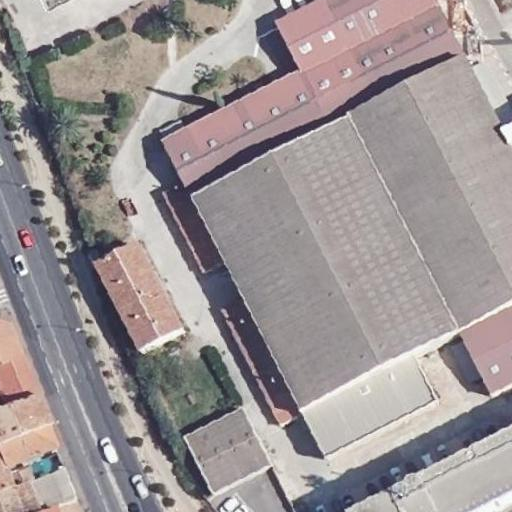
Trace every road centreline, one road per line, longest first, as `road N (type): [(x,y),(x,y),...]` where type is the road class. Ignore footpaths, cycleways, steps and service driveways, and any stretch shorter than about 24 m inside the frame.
road 1 (secondary): [(127,511),(41,285)]
road 2 (secondary): [(41,285),(0,172)]
